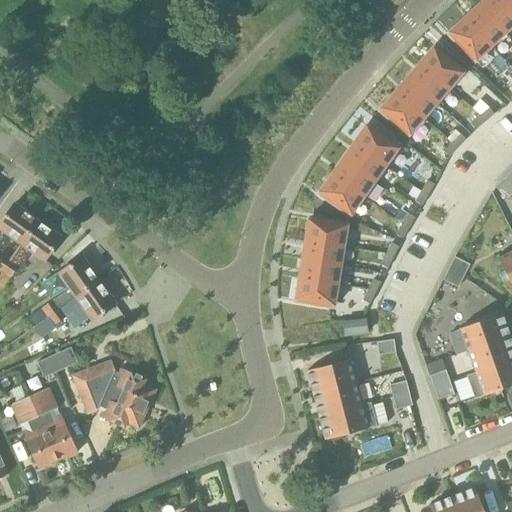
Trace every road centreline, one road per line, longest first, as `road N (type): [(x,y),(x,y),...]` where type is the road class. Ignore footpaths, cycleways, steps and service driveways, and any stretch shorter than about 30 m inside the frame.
road 1 (residential): [(246,296),(253,233),(279,175),(350,82),(428,0)]
road 2 (residential): [(246,296),(203,280),(0,141)]
road 3 (residential): [(310,511),(511,433)]
road 4 (residential): [(61,511),(232,438)]
road 5 (residential): [(232,438),(259,426),(266,409),(246,296)]
